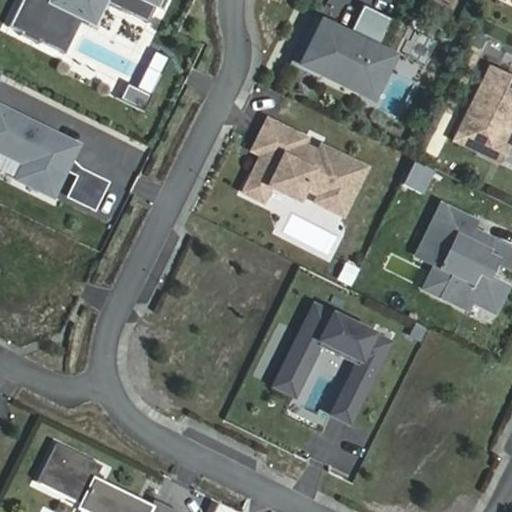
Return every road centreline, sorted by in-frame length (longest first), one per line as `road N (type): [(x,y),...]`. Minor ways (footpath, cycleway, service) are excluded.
road 1 (residential): [(233,0),(237,58),(109,319),(101,381)]
road 2 (residential): [(101,381),(137,428),(306,511)]
